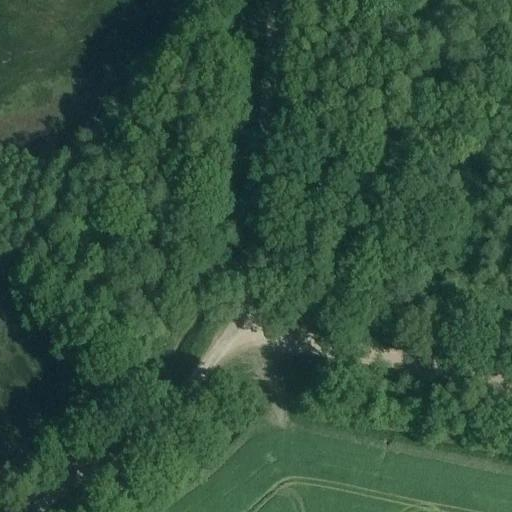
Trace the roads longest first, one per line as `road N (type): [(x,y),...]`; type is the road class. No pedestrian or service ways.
road 1 (track): [(277,0),(256,242),(237,325)]
road 2 (track): [(237,325),(160,414),(30,511)]
road 3 (track): [(237,325),(511,382)]
